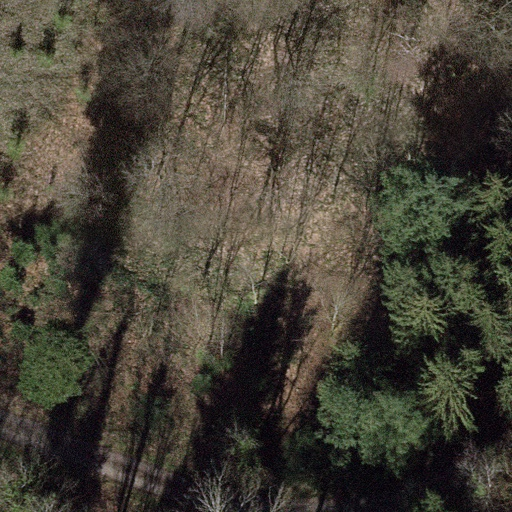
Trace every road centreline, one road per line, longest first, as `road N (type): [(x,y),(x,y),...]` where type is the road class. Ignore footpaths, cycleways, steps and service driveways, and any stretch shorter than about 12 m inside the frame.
road 1 (track): [(237,511),(0,422)]
road 2 (track): [(368,511),(511,451)]
